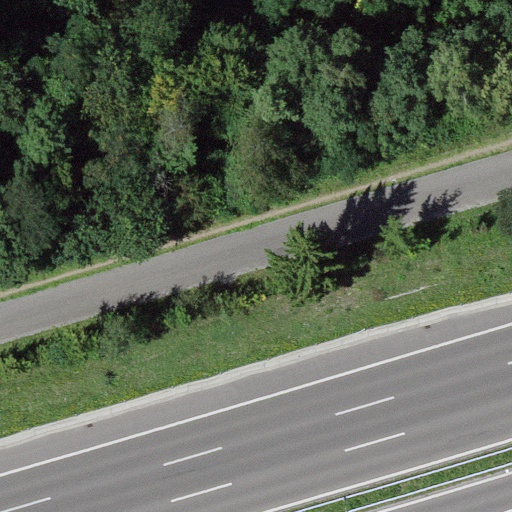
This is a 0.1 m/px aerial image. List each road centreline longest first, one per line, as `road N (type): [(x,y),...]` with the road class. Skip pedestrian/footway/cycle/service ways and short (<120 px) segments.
road 1 (unclassified): [(0,324),(511,176)]
road 2 (unknown): [(511,146),(0,294)]
road 3 (motorway): [(511,383),(74,511)]
road 4 (track): [(234,0),(277,46),(343,59),(511,46)]
